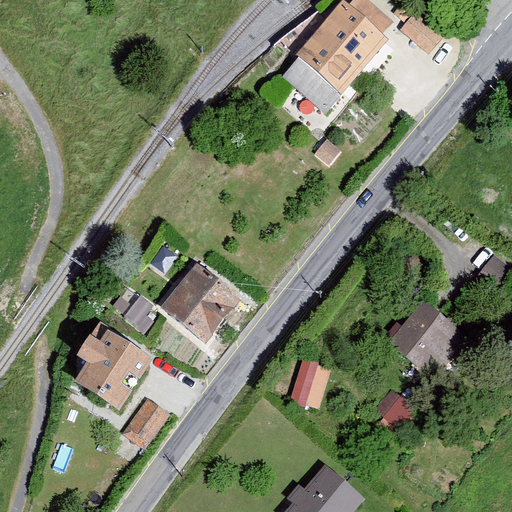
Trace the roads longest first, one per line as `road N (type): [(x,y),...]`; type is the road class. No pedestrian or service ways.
road 1 (tertiary): [(511,37),(357,220),(132,511)]
road 2 (residential): [(29,290),(56,211),(55,163),(39,120),(0,60)]
road 3 (residential): [(20,511),(42,438),(43,350)]
road 4 (unknown): [(379,193),(450,254),(451,273),(426,310)]
